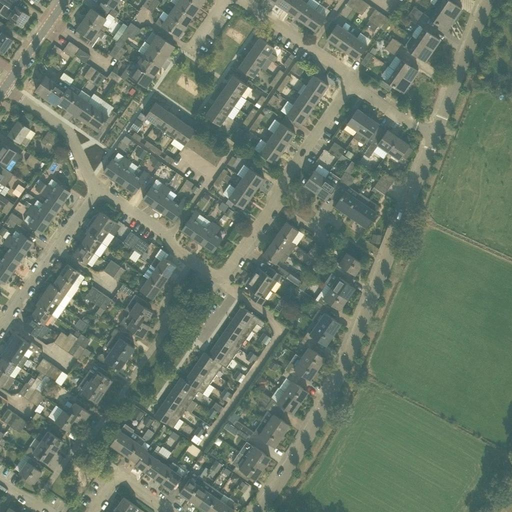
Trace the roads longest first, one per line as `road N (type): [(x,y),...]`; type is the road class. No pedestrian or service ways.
road 1 (residential): [(256,511),(341,372),(436,133)]
road 2 (residential): [(224,283),(354,82)]
road 3 (residential): [(206,442),(275,343),(274,325),(233,291)]
road 4 (residential): [(0,329),(98,184)]
road 5 (residential): [(224,283),(98,184)]
road 6 (residential): [(98,184),(75,134),(2,82)]
road 7 (residential): [(436,133),(487,0)]
road 8 (residential): [(354,82),(240,0)]
